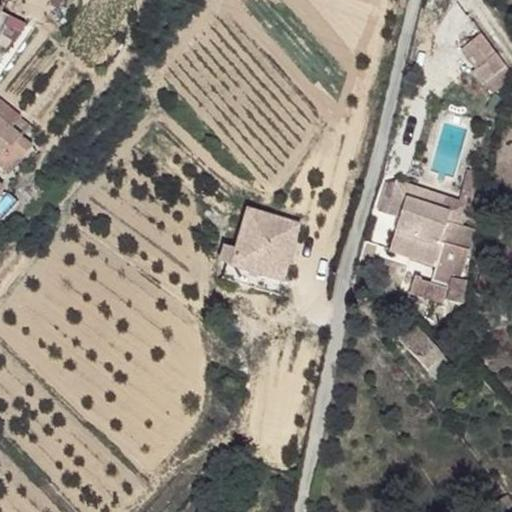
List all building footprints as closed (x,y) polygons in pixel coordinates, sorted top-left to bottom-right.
[(20,113),(0,97),(0,114),(12,124),(20,113)] [(12,124),(0,114),(0,150),(2,152),(0,155),(0,163),(8,170),(33,141),(12,124)] [(412,176),(408,188),(438,199),(443,188),(412,176)] [(408,188),(403,187),(391,222),(397,224),(389,242),(434,259),(438,251),(456,258),(463,241),(437,232),(447,203),(438,199),(408,188)] [(241,244),(236,259),(285,275),(304,218),(256,201),(241,244)] [(241,244),(227,239),(222,256),(229,258),(236,259),(241,244)] [(236,259),(229,258),(225,273),(281,290),(285,275),(236,259)] [(425,335),(409,319),(394,333),(422,365),(438,350),(425,335)] [(447,360),(438,350),(422,365),(430,374),(447,360)] [(511,504),(506,493),(495,499),(501,509),(511,504)]
